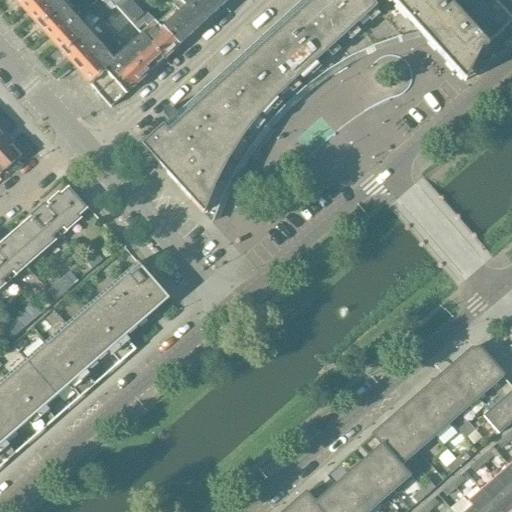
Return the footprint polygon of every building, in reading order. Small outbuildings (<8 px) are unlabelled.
[(14,0),(110,107),(231,0),(14,0)] [(511,22),(491,0),(305,0),(297,7),(296,7),(282,20),(283,20),(258,43),(257,42),(243,55),(243,56),(219,79),(218,78),(204,91),(204,92),(163,129),(162,127),(141,146),(211,224),(222,195),(235,170),(250,147),(267,126),(285,107),(304,89),(326,73),(348,59),(373,47),(400,38),(418,33),(428,43),(464,84),(480,52),(482,53),(485,53),(487,52),(488,50),(489,47),(487,45),(511,22)] [(0,134),(0,146),(8,139),(3,133),(0,135),(0,134)] [(8,139),(0,146),(0,174),(20,157),(12,148),(14,146),(8,139)] [(47,201),(44,204),(37,211),(57,234),(63,229),(65,232),(80,220),(77,217),(85,210),(68,190),(60,197),(58,195),(49,203),(47,201)] [(28,221),(13,234),(34,259),(54,242),(52,239),(57,234),(37,211),(27,220),(28,221)] [(0,270),(7,278),(12,273),(15,276),(34,259),(13,234),(0,245),(0,270)] [(94,252),(88,257),(96,266),(102,261),(94,252)] [(96,266),(88,257),(82,262),(90,272),(96,266)] [(166,297),(140,268),(0,389),(0,467),(15,455),(4,442),(28,421),(39,434),(55,420),(44,408),(69,386),(79,399),(87,392),(95,385),(84,373),(108,352),(119,364),(135,351),(122,336),(166,297)] [(69,273),(65,277),(73,286),(77,283),(69,273)] [(65,277),(59,282),(67,291),(73,286),(65,277)] [(67,291),(59,282),(53,288),(61,297),(67,291)] [(61,297),(53,288),(47,293),(55,302),(61,297)] [(40,315),(35,309),(29,314),(34,320),(40,315)] [(15,320),(9,325),(17,335),(23,329),(15,320)] [(17,335),(9,325),(3,331),(11,340),(17,335)] [(11,340),(3,331),(0,333),(0,339),(5,345),(11,340)] [(20,339),(12,346),(17,352),(26,345),(20,339)] [(471,350),(457,362),(484,394),(503,378),(479,351),(471,350)] [(457,362),(441,377),(468,408),(484,394),(457,362)] [(441,377),(423,392),(450,424),(468,408),(441,377)] [(511,422),(511,390),(505,397),(496,405),(487,413),(482,417),(498,435),(511,422)] [(423,392),(406,407),(434,438),(450,424),(423,392)] [(504,398),(505,397),(501,392),(492,400),(496,405),(504,398)] [(487,413),(496,405),(492,400),(483,408),(487,413)] [(406,407),(389,422),(416,453),(434,438),(406,407)] [(373,436),(382,447),(400,467),(401,467),(416,453),(389,422),(373,436)] [(467,422),(465,424),(458,430),(462,434),(471,426),(467,422)] [(466,439),(475,431),(471,426),(462,434),(466,439)] [(501,450),(510,442),(506,437),(496,445),(501,450)] [(382,447),(365,461),(392,493),(410,477),(401,467),(400,467),(382,447)] [(459,467),(469,458),(464,452),(454,461),(459,467)] [(488,452),(478,460),(483,465),(492,457),(488,452)] [(483,465),(478,460),(469,468),(474,473),(483,465)] [(365,461),(347,477),(375,508),(392,493),(365,461)] [(451,474),(459,467),(454,461),(446,468),(451,474)] [(511,472),(507,467),(494,479),(511,499),(511,472)] [(347,477),(331,491),(349,511),(369,511),(375,508),(347,477)] [(460,477),(451,485),(455,490),(464,482),(460,477)] [(510,511),(511,511),(511,499),(494,479),(480,491),(498,511),(510,511)] [(426,496),(434,488),(429,482),(421,490),(426,496)] [(455,490),(451,485),(442,492),(446,497),(455,490)] [(426,496),(421,490),(412,498),(417,504),(426,496)] [(349,511),(331,491),(315,505),(314,506),(319,511),(349,511)] [(498,511),(480,491),(466,502),(471,507),(474,511),(498,511)] [(306,494),(288,510),(289,511),(319,511),(314,506),(315,505),(306,494)] [(433,500),(424,508),(427,511),(429,511),(438,505),(433,500)]
